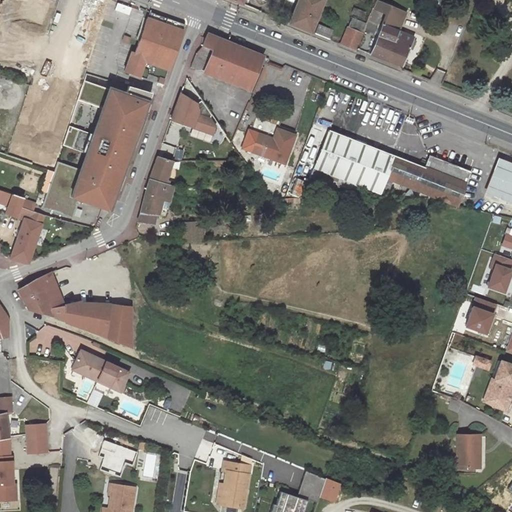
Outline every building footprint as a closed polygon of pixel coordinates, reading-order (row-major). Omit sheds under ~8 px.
[(83,79),(94,43),(107,0),(84,0),(71,44),(61,77),(60,77),(35,153),(32,163),(47,168),(54,171),(57,161),(62,145),(68,126),(77,99),(83,79)] [(297,0),(288,23),(310,32),(322,0),(297,0)] [(373,8),(386,13),(389,6),(376,0),(373,8)] [(21,10),(7,5),(4,16),(2,15),(0,19),(0,56),(4,59),(21,10)] [(369,54),(385,60),(397,31),(405,13),(389,6),(386,13),(369,54)] [(146,17),(127,73),(140,78),(145,63),(168,71),(183,30),(146,17)] [(340,44),(356,51),(366,26),(351,20),(348,28),(347,27),(340,44)] [(314,34),(329,40),(332,31),(318,25),(314,34)] [(397,31),(385,60),(400,66),(401,66),(414,38),(397,31)] [(262,56),(207,33),(202,46),(213,50),(204,72),(248,89),(262,56)] [(213,50),(202,46),(201,47),(196,53),(191,67),(204,72),(213,50)] [(124,94),(83,79),(77,99),(102,108),(93,134),(68,126),(62,145),(86,153),(81,169),(57,161),(54,171),(42,204),(41,207),(72,218),(79,199),(87,201),(88,198),(93,200),(92,203),(107,209),(148,92),(127,85),(124,94)] [(200,99),(190,84),(183,95),(196,104),(200,99)] [(198,115),(196,104),(180,93),(170,120),(213,135),(216,124),(214,121),(206,118),(198,115)] [(206,118),(205,106),(200,99),(196,104),(198,115),(206,118)] [(279,126),(278,129),(294,135),(295,131),(279,126)] [(295,135),(277,129),(272,141),(268,140),(269,137),(258,134),(251,152),(285,164),(295,135)] [(358,191),(360,186),(380,194),(383,187),(389,170),(394,155),(328,130),(306,184),(322,190),(326,178),(336,182),(336,183),(358,191)] [(423,167),(394,155),(389,170),(390,170),(387,178),(392,180),(457,205),(470,171),(428,155),(423,167)] [(157,214),(159,206),(161,198),(169,200),(172,186),(167,184),(168,181),(166,180),(170,167),(178,169),(179,161),(172,161),(157,156),(149,179),(145,193),(138,221),(153,224),(155,214),(157,214)] [(483,193),(511,204),(511,162),(497,157),(483,193)] [(42,204),(54,171),(47,168),(35,202),(42,204)] [(383,187),(389,189),(392,180),(387,178),(390,170),(389,170),(383,187)] [(6,214),(16,217),(19,207),(22,199),(0,190),(0,201),(9,205),(6,214)] [(165,216),(169,200),(161,198),(159,206),(162,207),(160,214),(165,216)] [(12,258),(28,263),(38,233),(43,220),(45,215),(19,207),(16,217),(24,219),(11,258),(12,258)] [(54,223),(56,218),(45,215),(43,220),(54,223)] [(201,223),(181,225),(182,233),(194,232),(194,229),(202,228),(201,223)] [(202,241),(202,228),(194,229),(194,232),(182,233),(182,242),(202,241)] [(493,269),(487,286),(503,292),(510,270),(508,269),(511,259),(495,254),(490,268),(493,269)] [(81,264),(82,273),(92,272),(91,257),(83,260),(81,264)] [(36,279),(51,308),(63,305),(50,272),(36,279)] [(63,305),(51,308),(36,279),(18,290),(28,310),(51,317),(65,322),(64,305),(63,305)] [(184,285),(157,289),(159,302),(186,298),(184,285)] [(475,297),(465,326),(485,333),(495,304),(475,297)] [(186,298),(159,302),(161,315),(188,311),(186,298)] [(90,321),(93,303),(79,303),(79,302),(64,305),(65,322),(78,326),(79,321),(90,321)] [(90,321),(89,330),(104,337),(132,348),(130,307),(108,304),(93,303),(90,321)] [(219,375),(229,338),(198,330),(189,367),(219,375)] [(129,372),(80,350),(71,369),(120,392),(129,372)] [(473,355),(470,364),(486,370),(490,361),(473,355)] [(511,365),(498,360),(491,379),(497,381),(491,398),(493,404),(506,408),(511,391),(511,365)] [(491,398),(497,381),(491,379),(483,402),(493,407),(505,411),(506,408),(493,404),(491,398)] [(0,414),(5,414),(13,412),(12,397),(0,397),(0,414)] [(5,414),(0,414),(0,437),(7,436),(8,436),(5,414)] [(46,451),(44,424),(26,426),(28,453),(46,451)] [(479,435),(456,435),(457,468),(476,468),(476,450),(479,450),(479,435)] [(137,452),(104,440),(98,456),(104,458),(100,469),(120,477),(125,463),(132,465),(137,452)] [(0,500),(16,500),(15,484),(12,484),(11,456),(0,456),(0,500)] [(220,504),(243,508),(249,465),(223,461),(222,470),(225,471),(223,484),(220,504)] [(303,511),(308,499),(317,502),(325,479),(305,471),(297,497),(280,492),(275,505),(273,504),(270,511),(303,511)] [(129,511),(134,486),(109,482),(107,493),(110,494),(107,508),(106,511),(129,511)]
